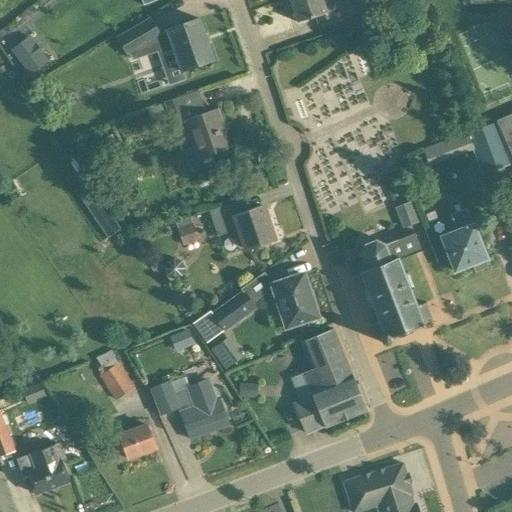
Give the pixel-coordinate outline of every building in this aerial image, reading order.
[(289,0),(297,22),(327,12),(327,11),(343,6),(340,0),(289,0)] [(123,35),(117,38),(127,54),(129,53),(133,51),(160,35),(151,18),(123,35)] [(133,51),(129,53),(133,60),(157,51),(169,85),(186,79),(182,71),(213,60),(199,18),(167,29),(167,30),(160,35),(133,51)] [(29,74),(43,64),(24,40),(11,50),(29,74)] [(168,117),(171,126),(185,121),(194,147),(184,150),(190,169),(196,172),(213,164),(210,154),(231,147),(217,109),(198,116),(194,106),(203,104),(198,90),(179,97),(146,108),(151,123),(168,117)] [(511,113),(496,121),(511,155),(511,113)] [(511,163),(496,124),(467,134),(482,174),(511,163)] [(97,141),(109,170),(124,163),(113,134),(97,141)] [(18,194),(11,184),(5,188),(12,198),(18,194)] [(92,186),(78,195),(108,239),(122,229),(92,186)] [(391,206),(400,227),(416,221),(408,200),(391,206)] [(209,210),(218,236),(238,229),(245,249),(275,239),(264,206),(240,214),(235,201),(209,210)] [(456,230),(441,236),(455,271),(486,258),(467,207),(450,214),(456,230)] [(199,240),(193,223),(178,228),(183,245),(199,240)] [(416,231),(401,238),(385,244),(376,239),(364,243),(360,254),(345,260),(351,277),(361,274),(366,288),(362,289),(370,307),(373,306),(379,320),(375,321),(375,322),(370,324),(376,338),(377,337),(381,337),(381,338),(381,339),(381,340),(382,341),(382,342),(383,343),(384,344),(386,344),(387,344),(388,343),(389,343),(390,342),(390,341),(391,340),(391,339),(399,336),(399,338),(413,332),(412,331),(422,327),(423,328),(425,327),(423,323),(427,322),(426,320),(431,318),(425,303),(416,306),(411,291),(414,289),(407,272),(404,273),(398,259),(423,250),(416,231)] [(272,284),(286,327),(318,316),(303,273),(272,284)] [(212,314),(224,330),(256,307),(244,291),(212,314)] [(367,410),(333,328),(301,342),(312,369),(303,373),(312,396),(295,403),(307,433),(324,426),(325,427),(367,410)] [(187,330),(167,335),(171,351),(191,345),(187,330)] [(228,336),(211,348),(226,368),(243,355),(228,336)] [(393,350),(378,356),(392,391),(407,385),(393,350)] [(134,387),(116,363),(101,374),(118,398),(134,387)] [(170,380),(150,388),(161,415),(180,407),(175,393),(170,380)] [(188,388),(175,393),(180,407),(182,412),(181,412),(191,438),(228,424),(219,399),(216,400),(208,380),(188,388)] [(105,411),(89,417),(92,426),(96,425),(99,434),(112,430),(105,411)] [(0,456),(14,451),(0,413),(0,456)] [(156,448),(149,429),(147,425),(119,435),(120,438),(107,443),(112,455),(125,450),(128,459),(156,448)] [(28,474),(35,493),(69,480),(62,461),(67,460),(61,442),(17,458),(23,476),(28,474)] [(353,511),(354,511),(377,505),(379,511),(418,511),(416,504),(413,505),(409,495),(412,494),(409,483),(411,483),(408,473),(406,473),(403,463),(344,482),(350,501),(353,511)]
